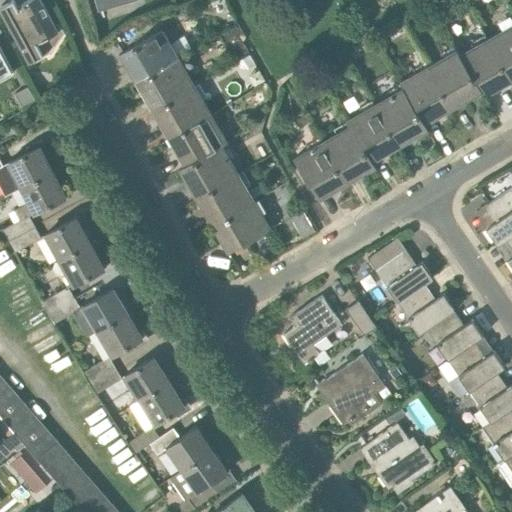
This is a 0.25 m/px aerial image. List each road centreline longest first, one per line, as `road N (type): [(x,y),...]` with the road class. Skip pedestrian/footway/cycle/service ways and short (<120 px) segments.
road 1 (residential): [(209,317),(84,85)]
road 2 (residential): [(209,317),(423,192)]
road 3 (residential): [(340,511),(209,317)]
road 4 (residential): [(511,321),(423,192)]
